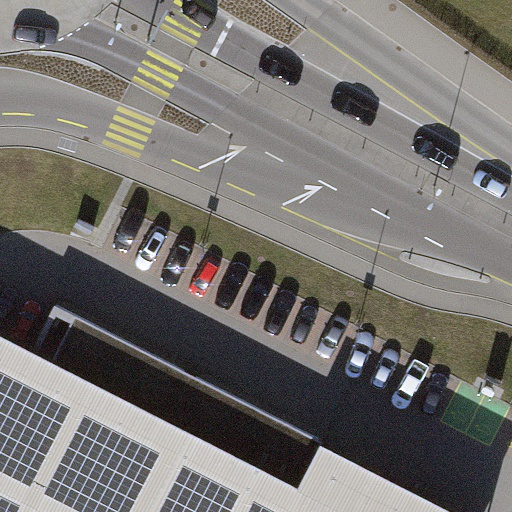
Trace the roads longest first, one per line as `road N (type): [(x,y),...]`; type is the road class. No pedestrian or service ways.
road 1 (secondary): [(511,199),(159,0)]
road 2 (secondary): [(0,93),(50,97),(231,167),(347,174)]
road 3 (secondary): [(25,21),(160,72),(347,174)]
road 4 (secondary): [(347,174),(511,261)]
